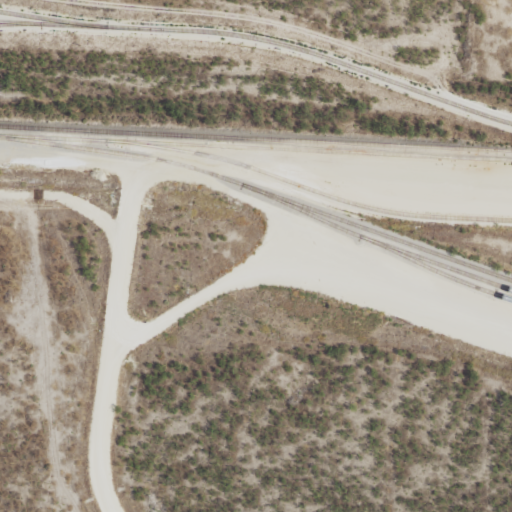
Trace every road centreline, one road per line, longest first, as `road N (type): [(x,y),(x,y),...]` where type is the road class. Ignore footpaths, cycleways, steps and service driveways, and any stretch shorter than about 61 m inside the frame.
road 1 (residential): [(511,219),(0,195)]
road 2 (residential): [(107,511),(97,459),(125,201)]
